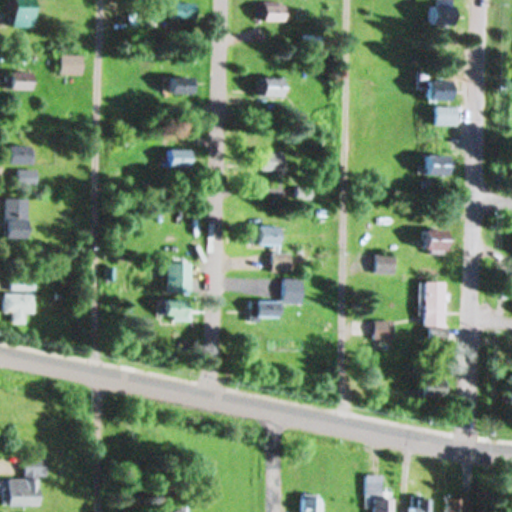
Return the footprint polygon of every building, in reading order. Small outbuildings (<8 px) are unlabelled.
[(10,0),(11,27),(32,27),(31,0),(10,0)] [(429,5),(429,26),(451,26),(450,0),(435,0),(435,5),(429,5)] [(259,21),(281,21),(281,4),(259,4),(259,21)] [(170,17),(188,17),(188,5),(170,5),(170,17)] [(83,54),(59,54),(59,74),(83,74),(83,54)] [(9,89),(31,89),(31,72),(9,72),(9,89)] [(191,93),(191,77),(160,77),(160,93),(191,93)] [(281,77),(257,77),(257,98),(281,98),(281,77)] [(452,80),(427,80),(427,101),(452,101),(452,80)] [(455,105),(433,105),(433,125),(455,125),(455,105)] [(34,147),(7,147),(7,163),(34,163),(34,147)] [(191,149),(166,149),(166,168),(191,168),(191,149)] [(256,152),(256,171),(280,171),(280,152),(256,152)] [(447,156),(426,156),(426,173),(447,174),(447,156)] [(36,169),(18,169),(18,183),(36,183),(36,169)] [(28,237),(28,196),(6,196),(6,237),(28,237)] [(279,225),(254,225),(254,245),(279,245),(279,225)] [(446,249),(446,230),(424,230),(424,249),(446,249)] [(290,251),(270,251),(270,270),(290,270),(290,251)] [(394,253),(375,254),(375,271),(394,271),(394,253)] [(188,262),(164,262),(164,292),(188,292),(188,262)] [(300,277),(281,277),(281,302),(300,302),(300,277)] [(444,280),(422,280),(422,325),(444,325),(444,280)] [(188,318),(188,298),(161,298),(161,318),(188,318)] [(247,318),(279,318),(279,299),(247,299),(247,318)] [(373,337),(393,337),(393,319),(373,319),(373,337)] [(38,504),(38,474),(47,474),(47,455),(24,455),(24,477),(3,477),(3,504),(38,504)] [(391,511),(392,495),(381,495),(381,472),(364,472),(364,495),(371,495),(371,511),(391,511)] [(159,495),(159,511),(178,511),(179,495),(159,495)] [(316,511),(317,495),(300,495),(299,511),(316,511)] [(428,511),(428,496),(409,496),(408,511),(428,511)] [(466,511),(466,496),(445,496),(444,511),(466,511)]
